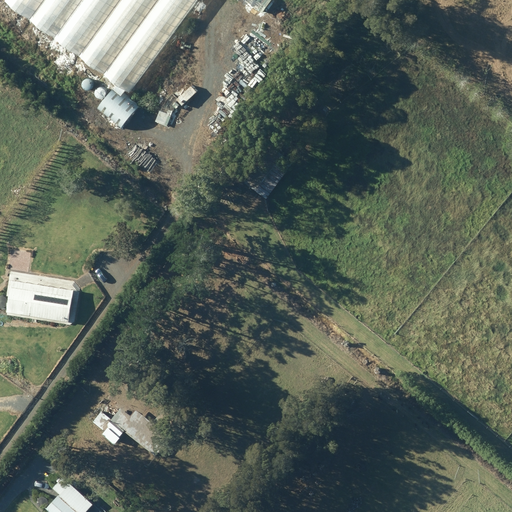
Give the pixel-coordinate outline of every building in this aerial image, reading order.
[(12,0),(132,88),(196,0),(12,0)] [(271,0),(251,0),(265,10),(271,0)] [(87,71),(79,82),(92,91),(100,80),(87,71)] [(201,86),(195,80),(178,95),(184,102),(201,86)] [(115,82),(104,95),(132,117),(142,104),(115,82)] [(174,104),(164,101),(157,121),(167,124),(174,104)] [(269,197),(296,158),(265,137),(239,176),(269,197)] [(14,275),(9,307),(73,317),(78,286),(14,275)] [(118,387),(92,419),(119,442),(128,431),(158,456),(176,434),(118,387)] [(85,511),(96,500),(65,473),(54,485),(62,491),(50,505),(57,511),(85,511)]
